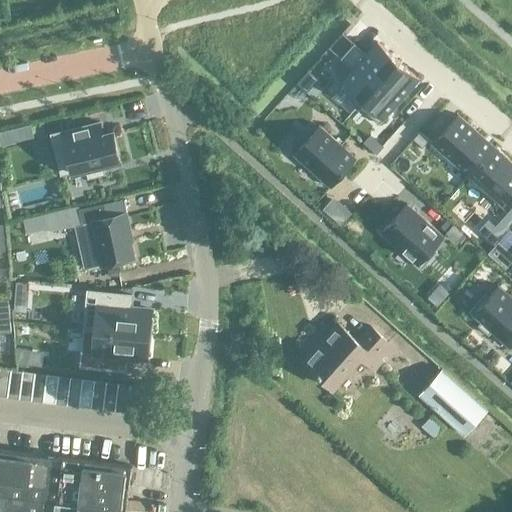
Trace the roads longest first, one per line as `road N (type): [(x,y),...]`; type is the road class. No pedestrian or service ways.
road 1 (residential): [(194,439),(208,321),(203,263),(154,48)]
road 2 (unclassified): [(0,413),(194,439)]
road 3 (residential): [(0,81),(154,48)]
road 4 (residential): [(362,188),(451,85)]
road 5 (residential): [(360,0),(451,85)]
